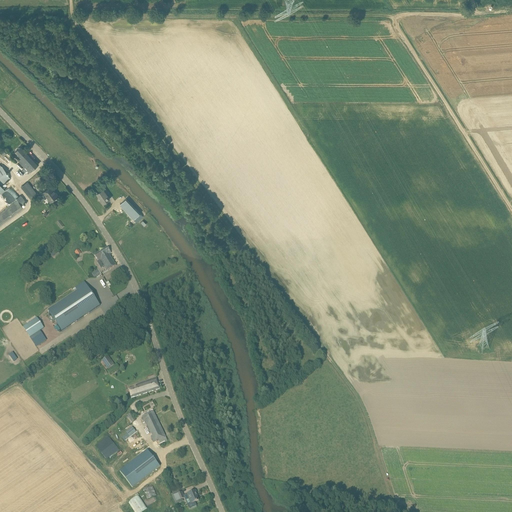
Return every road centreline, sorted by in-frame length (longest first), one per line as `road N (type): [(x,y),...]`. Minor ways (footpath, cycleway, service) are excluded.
road 1 (track): [(403,511),(355,391),(70,15)]
road 2 (unclassified): [(222,511),(134,285),(62,177),(0,110)]
road 3 (track): [(393,17),(70,15)]
road 4 (track): [(393,17),(511,208)]
road 5 (track): [(323,159),(234,16)]
road 6 (track): [(104,511),(163,468),(162,453),(191,439)]
